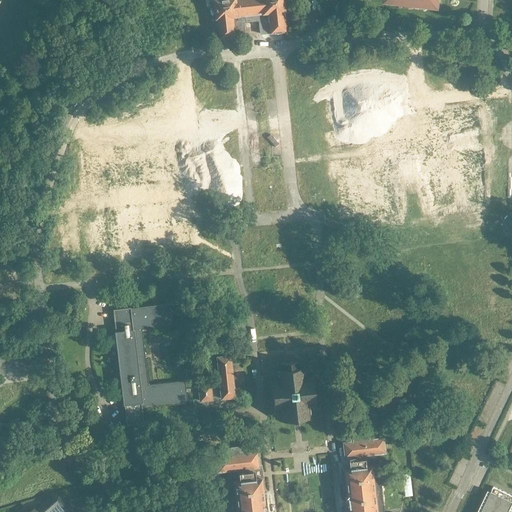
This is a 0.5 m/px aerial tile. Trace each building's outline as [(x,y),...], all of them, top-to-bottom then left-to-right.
[(205,0),(208,0),(209,9),(215,8),(216,18),(217,18),(217,20),(208,21),(208,25),(217,24),(219,39),(234,37),(234,36),(245,35),(243,22),(259,20),(260,33),(269,32),(270,33),(285,31),(283,10),(284,10),(282,0),(205,0)] [(408,71),(411,100),(415,100),(415,104),(412,105),(412,107),(417,106),(413,67),(408,67),(408,71)] [(382,73),(327,78),(334,145),(368,142),(370,161),(338,164),(343,218),(396,213),(392,173),(400,173),(399,164),(420,162),(420,170),(428,169),(432,208),(485,203),(480,148),(446,152),(444,132),(480,129),(478,104),(422,109),(422,111),(412,112),(414,136),(388,139),(388,135),(395,135),(394,123),(387,124),(382,73)] [(190,243),(180,136),(152,139),(152,131),(118,134),(119,143),(84,146),(90,214),(83,215),(83,220),(91,220),(94,251),(190,243)] [(115,346),(117,346),(120,373),(118,374),(120,386),(121,385),(126,424),(144,422),(142,408),(187,402),(184,380),(148,385),(142,329),(172,325),(170,303),(130,308),(130,307),(112,309),(115,334),(114,334),(115,346)] [(234,383),(233,382),(232,379),(233,378),(233,375),(232,374),(231,371),(233,370),(232,367),(231,366),(230,356),(218,357),(222,398),(234,397),(233,387),(234,386),(234,383)] [(281,409),(283,422),(298,421),(310,419),(309,406),(316,405),(313,376),(306,377),(305,368),(299,369),(298,362),(296,362),(281,364),(282,371),(277,371),(278,380),(271,380),(274,410),(281,409)] [(212,399),(210,385),(199,386),(200,400),(212,399)] [(352,443),(344,444),(345,456),(342,457),(347,496),(345,496),(347,508),(349,508),(349,511),(376,511),(376,504),(382,504),(380,479),(372,480),(371,466),(366,467),(365,456),(384,453),(383,439),(371,441),(370,433),(353,435),(353,440),(351,440),(352,443)] [(265,511),(259,465),(257,466),(256,453),(248,454),(248,452),(245,452),(245,446),(228,448),(229,456),(217,457),(219,471),(238,469),(240,481),(234,482),(238,511),(265,511)] [(511,504),(511,499),(510,499),(506,497),(502,495),(499,494),(495,492),(492,490),(487,500),(509,511),(511,504)] [(38,511),(36,509),(33,511),(68,511),(57,498),(45,509),(47,511),(38,511)] [(508,511),(509,511),(487,500),(482,510),(486,511),(508,511)]
